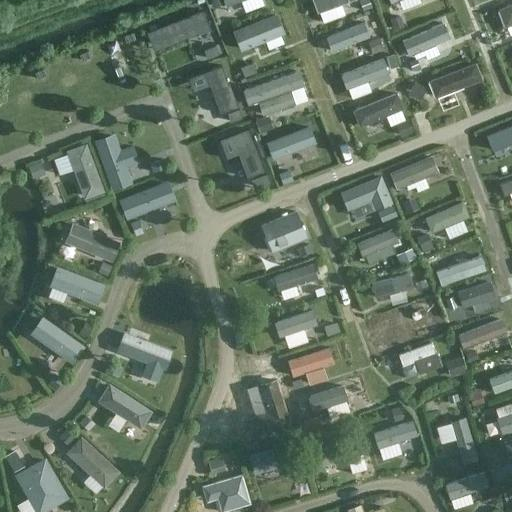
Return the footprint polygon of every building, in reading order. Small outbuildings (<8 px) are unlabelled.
[(220,0),(211,0),(215,8),(223,5),(220,0)] [(353,0),(309,0),(313,12),(354,0),(353,0)] [(369,1),(361,4),(364,13),(372,10),(369,1)] [(511,5),(499,11),(505,27),(511,24),(511,5)] [(154,50),(209,28),(202,9),(146,32),(154,50)] [(227,36),(238,54),(278,28),(267,10),(227,36)] [(362,18),(366,30),(378,26),(373,14),(362,18)] [(400,17),(391,20),(396,31),(404,27),(400,17)] [(324,43),(364,37),(362,20),(322,26),(324,43)] [(404,41),(409,53),(449,37),(444,25),(404,41)] [(133,33),(123,36),(126,43),(135,40),(133,33)] [(371,41),(375,54),(383,52),(378,39),(371,41)] [(205,51),(208,60),(218,56),(215,47),(205,51)] [(89,51),(79,55),(82,62),(91,58),(89,51)] [(394,56),(387,58),(390,67),(397,65),(394,56)] [(417,58),(409,61),(412,70),(420,67),(417,58)] [(256,72),(253,62),(242,66),(245,76),(256,72)] [(44,69),(35,73),(37,80),(46,75),(44,69)] [(297,71),(244,90),(249,105),(260,101),(264,115),(282,109),(294,104),(290,91),(303,86),(297,71)] [(425,85),(417,81),(410,91),(421,98),(426,89),(427,87),(425,85)] [(369,117),(395,106),(389,91),(363,102),(369,117)] [(239,111),(229,115),(231,123),(242,119),(239,111)] [(267,118),(257,122),(261,133),(271,129),(267,118)] [(411,132),(407,122),(398,126),(401,135),(411,132)] [(511,128),(483,140),(488,151),(511,141),(511,128)] [(247,129),(219,139),(226,157),(237,153),(246,176),(262,170),(247,129)] [(59,151),(81,198),(103,188),(81,141),(59,151)] [(397,192),(445,180),(438,155),(390,168),(397,192)] [(163,160),(150,164),(153,173),(166,169),(163,160)] [(40,163),(29,167),(33,180),(45,175),(40,163)] [(282,184),(292,180),(289,170),(278,174),(282,184)] [(381,175),(341,191),(348,209),(352,207),(372,199),(376,208),(391,201),(381,175)] [(511,176),(499,179),(504,202),(511,200),(511,176)] [(267,186),(265,178),(253,182),(256,190),(267,186)] [(414,197),(403,201),(405,210),(417,206),(414,197)] [(391,205),(383,208),(386,217),(394,214),(391,205)] [(296,211),(262,225),(273,251),(306,237),(296,211)] [(109,261),(118,241),(70,220),(61,240),(109,261)] [(139,221),(132,224),(136,236),(143,234),(139,221)] [(391,223),(353,245),(360,257),(398,236),(391,223)] [(427,234),(417,237),(422,253),(434,249),(427,234)] [(468,239),(438,253),(443,265),(474,251),(468,239)] [(310,244),(298,249),(300,256),(312,252),(310,244)] [(399,263),(416,256),(412,246),(395,254),(399,263)] [(259,252),(239,261),(248,279),(268,270),(259,252)] [(102,262),(98,270),(107,274),(111,266),(102,262)] [(301,262),(284,266),(286,275),(270,279),(272,288),(306,280),(301,262)] [(95,302),(100,280),(47,266),(41,288),(95,302)] [(374,301),(401,291),(393,267),(366,277),(374,301)] [(425,279),(416,282),(419,289),(428,287),(425,279)] [(434,296),(423,300),(425,307),(432,310),(439,307),(434,296)] [(446,299),(449,309),(457,306),(454,297),(446,299)] [(419,305),(386,317),(389,328),(395,326),(398,332),(407,329),(408,331),(414,329),(411,320),(423,316),(419,305)] [(83,345),(40,315),(27,333),(71,363),(83,345)] [(87,336),(94,325),(86,320),(79,331),(87,336)] [(337,323),(324,327),(327,336),(340,332),(337,323)] [(23,342),(4,351),(26,397),(44,388),(23,342)] [(431,342),(399,353),(403,365),(415,360),(419,372),(441,364),(437,352),(435,353),(431,342)] [(465,353),(468,360),(477,357),(474,350),(465,353)] [(511,352),(489,358),(494,380),(511,375),(511,352)] [(450,360),(455,372),(466,369),(462,356),(450,360)] [(121,368),(110,364),(107,372),(118,376),(121,368)] [(50,385),(56,390),(63,379),(56,375),(50,385)] [(256,416),(250,418),(254,433),(289,422),(275,380),(260,384),(269,412),(256,416)] [(142,427),(151,410),(105,384),(95,400),(142,427)] [(479,390),(471,393),(474,404),(483,401),(479,390)] [(456,392),(447,395),(450,403),(459,400),(456,392)] [(394,419),(403,417),(399,405),(391,408),(394,419)] [(501,433),(511,429),(511,415),(508,417),(505,409),(493,413),(501,433)] [(317,416),(299,421),(303,435),(304,435),(321,429),(317,416)] [(88,431),(94,423),(86,417),(80,424),(88,431)] [(413,461),(406,438),(418,434),(414,419),(379,430),(390,468),(413,461)] [(437,447),(464,438),(460,425),(433,434),(437,447)] [(60,434),(70,442),(77,435),(67,426),(60,434)] [(330,431),(319,435),(322,445),(333,441),(330,431)] [(358,442),(323,452),(330,476),(365,466),(358,442)] [(14,452),(4,458),(13,474),(23,468),(14,452)] [(220,455),(208,459),(211,470),(224,466),(220,455)] [(45,458),(15,475),(28,498),(35,511),(44,511),(68,499),(45,458)] [(303,463),(292,466),(295,478),(306,476),(303,463)] [(213,482),(203,485),(208,500),(218,498),(222,511),(250,503),(242,474),(213,482)] [(453,509),(485,500),(479,477),(447,486),(453,509)] [(363,511),(361,503),(347,508),(348,511),(386,511),(384,505),(365,511),(363,511)]
